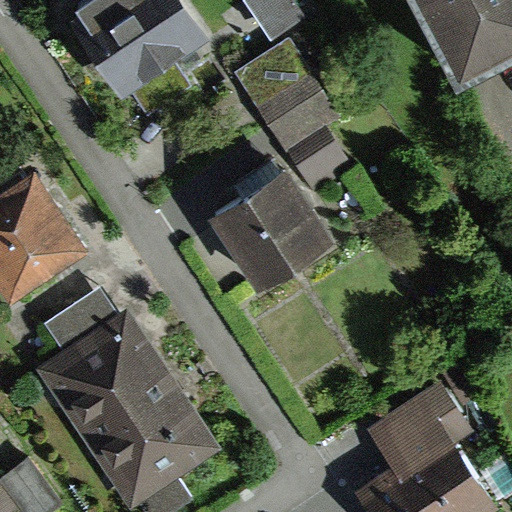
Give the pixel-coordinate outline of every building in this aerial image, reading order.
[(195,0),(69,0),(122,82),(129,78),(148,107),(194,77),(176,49),(212,25),(195,0)] [(295,0),(253,0),(272,30),(303,11),(295,0)] [(511,0),(429,0),(461,59),(511,31),(511,0)] [(289,32),(236,67),(314,186),(356,159),(329,118),(341,110),(289,32)] [(0,179),(0,269),(9,285),(88,236),(37,156),(0,179)] [(285,156),(209,208),(259,281),(336,229),(285,156)] [(178,470),(224,441),(134,299),(121,307),(103,279),(36,322),(54,350),(36,361),(128,506),(139,499),(147,511),(163,511),(193,493),(178,470)] [(395,458),(359,481),(378,511),(489,511),(507,501),(459,426),(470,418),(443,376),(372,421),(395,458)] [(29,449),(0,470),(0,511),(48,511),(66,500),(29,449)]
